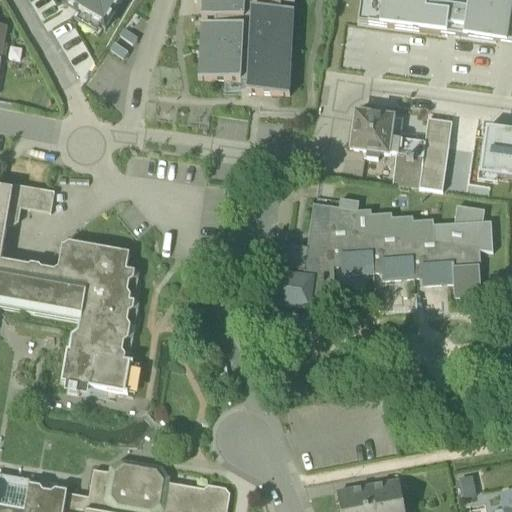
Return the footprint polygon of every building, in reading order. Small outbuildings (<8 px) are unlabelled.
[(69,0),(64,9),(105,33),(124,0),(69,0)] [(202,0),(201,22),(215,22),(214,29),(201,28),(198,84),(247,87),(246,98),(289,100),(294,15),(280,14),(281,7),(294,8),(294,0),(202,0)] [(361,0),(358,27),(368,29),(372,0),(361,0)] [(372,0),(368,29),(380,30),(384,0),(372,0)] [(384,0),(380,30),(506,48),(511,7),(511,0),(468,0),(466,20),(426,15),(428,0),(384,0)] [(435,0),(428,0),(426,15),(466,20),(468,0),(460,0),(459,10),(435,7),(435,0)] [(138,43),(124,33),(119,40),(133,50),(138,43)] [(128,56),(115,47),(110,54),(124,63),(128,56)] [(378,158),(387,160),(392,122),(356,118),(352,144),(350,155),(362,157),(364,157),(367,157),(366,164),(377,165),(378,158)] [(402,124),(392,122),(387,160),(397,161),(398,161),(400,145),(402,124)] [(428,124),(425,147),(449,150),(452,127),(428,124)] [(511,135),(486,132),(479,179),(511,183),(511,135)] [(425,148),(400,145),(398,161),(422,164),(425,148)] [(442,197),(449,150),(425,147),(419,193),(442,197)] [(393,189),(418,192),(422,164),(398,161),(397,161),(393,189)] [(0,312),(79,325),(77,335),(71,339),(69,354),(67,354),(61,386),(69,387),(68,395),(76,397),(78,389),(88,391),(95,392),(115,395),(124,397),(125,395),(130,367),(130,365),(129,365),(129,364),(124,363),(125,359),(122,355),(123,345),(127,342),(130,329),(127,325),(128,315),(132,312),(134,305),(129,304),(130,299),(127,294),(128,285),(133,282),(134,274),(126,273),(129,256),(75,247),(68,246),(63,249),(62,249),(59,270),(55,273),(45,271),(42,271),(40,269),(31,267),(29,269),(1,264),(7,230),(8,220),(10,211),(14,189),(5,188),(0,191),(0,190),(0,312)] [(54,196),(14,189),(10,211),(21,213),(51,218),(54,196)] [(340,205),(339,214),(358,216),(359,207),(340,205)] [(266,307),(310,313),(311,302),(336,301),(333,273),(342,273),(343,281),(383,278),(383,286),(423,283),(424,291),(453,289),(455,289),(454,274),(479,273),(481,272),(480,257),(480,252),(435,246),(355,235),(358,216),(339,214),(314,210),(308,253),(305,275),(304,281),(270,276),(266,307)] [(8,220),(7,230),(13,231),(19,226),(21,213),(10,211),(8,220)] [(455,229),(434,230),(435,246),(480,252),(480,257),(494,259),(492,228),(482,228),(484,215),(457,211),(455,229)] [(355,235),(435,246),(434,230),(434,226),(413,227),(413,222),(392,224),(392,219),(371,220),(371,216),(358,216),(355,235)] [(305,275),(308,253),(280,249),(277,272),(305,275)] [(455,289),(453,289),(454,303),(481,301),(479,273),(454,274),(455,289)] [(129,304),(134,305),(139,276),(134,274),(133,282),(128,285),(127,294),(130,299),(129,304)] [(124,363),(129,364),(139,306),(134,305),(132,312),(128,315),(127,325),(130,329),(127,342),(123,345),(122,355),(125,359),(124,363)] [(130,367),(125,395),(134,397),(139,368),(130,367)] [(78,389),(76,397),(87,399),(88,391),(78,389)] [(66,498),(64,511),(227,511),(230,498),(228,498),(225,493),(208,490),(204,493),(191,491),(191,496),(183,494),(184,490),(169,487),(170,482),(168,481),(168,482),(161,472),(121,465),(111,472),(109,471),(108,477),(93,475),(88,502),(66,498)] [(0,489),(11,491),(12,483),(0,480),(0,489)] [(474,480),(459,482),(463,503),(477,501),(474,480)] [(0,511),(5,511),(24,511),(28,490),(29,485),(12,483),(11,491),(0,489),(0,511)] [(68,491),(29,485),(28,490),(40,492),(43,496),(51,497),(55,494),(67,496),(68,491)] [(337,497),(339,511),(403,511),(399,485),(337,497)] [(64,511),(66,498),(67,496),(55,494),(51,497),(43,496),(40,492),(28,490),(24,511),(5,511),(0,511),(64,511)] [(511,511),(511,500),(502,502),(504,511),(511,511)]
